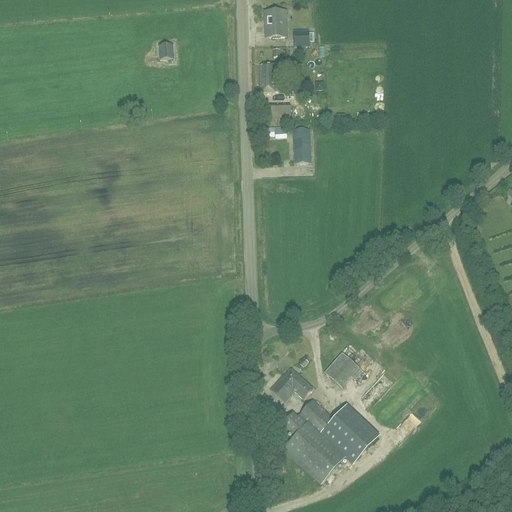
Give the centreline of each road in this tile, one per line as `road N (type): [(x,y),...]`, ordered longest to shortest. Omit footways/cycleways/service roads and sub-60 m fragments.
road 1 (unclassified): [(251,333),(241,0)]
road 2 (unclassified): [(251,333),(331,316),(511,164)]
road 3 (track): [(441,225),(511,400)]
road 4 (unclassified): [(258,511),(251,333)]
